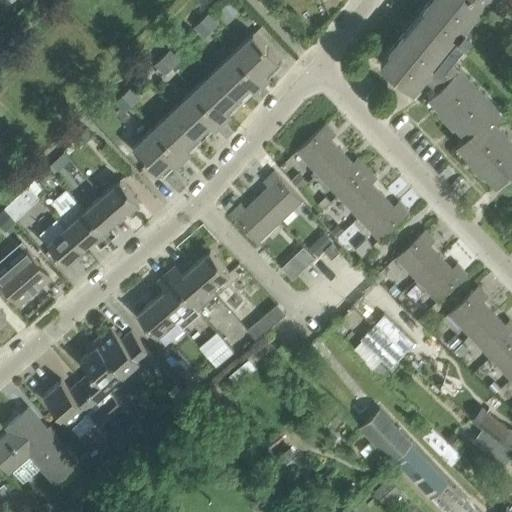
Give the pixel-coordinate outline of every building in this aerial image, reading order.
[(431,0),(381,61),(414,88),(424,75),(438,85),(428,94),(466,134),(457,142),(496,183),(511,168),(511,138),(494,120),(503,112),(451,57),(465,39),(466,40),(472,32),(464,26),(485,0),(431,0)] [(209,11),(202,18),(212,28),(219,22),(209,11)] [(204,36),(212,28),(202,18),(194,25),(204,36)] [(278,58),(253,32),(233,51),(263,82),(271,75),(266,70),(278,58)] [(170,48),(162,56),(172,66),(180,59),(170,48)] [(255,90),(263,82),(233,51),(213,69),(238,96),(250,85),(255,90)] [(165,73),(172,66),(162,56),(155,63),(165,73)] [(238,96),(213,69),(193,88),(223,120),(231,112),(226,107),(238,96)] [(130,86),(122,93),(132,104),(140,96),(130,86)] [(215,128),(223,120),(193,88),(173,107),(198,134),(210,122),(215,128)] [(125,111),(132,104),(122,93),(115,100),(125,111)] [(198,134),(173,107),(153,126),(183,158),(191,150),(186,144),(198,134)] [(325,122),(297,149),(317,171),(341,149),(326,134),(332,129),(325,122)] [(175,165),(183,158),(153,126),(133,145),(158,171),(170,160),(175,165)] [(84,142),(93,133),(87,127),(78,136),(84,142)] [(0,142),(0,155),(2,157),(8,150),(0,142)] [(356,165),(341,149),(317,171),(338,193),(367,166),(361,160),(356,165)] [(4,157),(0,160),(0,173),(7,179),(16,169),(4,157)] [(54,159),(45,168),(51,174),(60,165),(54,159)] [(367,166),(338,193),(359,215),(382,193),(367,177),(373,173),(367,166)] [(51,174),(45,168),(36,176),(42,183),(51,174)] [(258,196),(280,220),(302,199),(275,170),(268,176),(273,181),(258,196)] [(121,216),(140,200),(120,177),(102,193),(121,216)] [(121,216),(102,193),(84,209),(109,239),(118,231),(110,222),(119,215),(120,217),(121,216)] [(397,209),(382,193),(359,215),(380,238),(408,210),(402,204),(397,209)] [(237,206),(230,212),(257,241),(280,220),(258,196),(242,211),(237,206)] [(11,212),(20,204),(14,197),(5,206),(11,212)] [(109,239),(84,209),(75,199),(57,215),(65,225),(85,247),(86,246),(84,245),(93,237),(101,246),(109,239)] [(85,247),(65,225),(47,240),(67,263),(85,247)] [(425,228),(396,255),(417,278),(441,255),(426,240),(431,235),(425,228)] [(325,230),(317,237),(326,246),(332,241),(333,239),(325,230)] [(366,237),(355,247),(362,254),(373,244),(366,237)] [(0,272),(0,277),(20,300),(50,274),(21,241),(3,257),(10,264),(0,272)] [(326,246),(324,249),(332,257),(340,249),(332,241),(326,246)] [(302,244),(292,253),(305,266),(315,257),(302,244)] [(211,249),(192,265),(212,287),(230,271),(211,249)] [(455,271),(441,255),(417,278),(437,300),(467,273),(461,266),(455,271)] [(175,264),(167,272),(197,307),(216,292),(212,287),(192,265),(183,273),(175,264)] [(383,267),(374,276),(379,281),(387,272),(383,267)] [(200,310),(197,307),(167,272),(158,279),(166,288),(156,296),(176,319),(182,326),(200,310)] [(484,291),(478,284),(449,312),(469,334),(493,311),(479,296),(484,291)] [(176,319),(156,296),(138,312),(158,335),(176,319)] [(417,300),(410,307),(419,317),(427,310),(417,300)] [(286,312),(277,302),(248,329),(256,338),(286,312)] [(511,323),(508,327),(493,311),(469,334),(490,356),(511,335),(511,323)] [(385,312),(372,325),(402,353),(415,340),(385,312)] [(111,325),(94,340),(127,377),(145,361),(154,354),(132,329),(122,338),(111,325)] [(390,367),(402,353),(372,325),(360,338),(390,367)] [(199,346),(216,365),(234,349),(217,330),(199,346)] [(511,335),(490,356),(511,378),(511,376),(511,335)] [(90,350),(80,358),(91,370),(81,379),(111,416),(122,406),(108,390),(112,387),(113,389),(127,377),(94,340),(87,346),(90,350)] [(194,371),(185,379),(191,386),(200,378),(194,371)] [(61,378),(44,393),(52,402),(54,400),(57,403),(54,405),(71,425),(79,434),(95,421),(99,426),(111,416),(81,379),(70,388),(61,378)] [(511,410),(502,401),(495,408),(510,421),(511,419),(511,410)] [(394,458),(411,441),(413,439),(380,405),(357,427),(390,461),(394,458)] [(76,459),(29,406),(7,426),(11,430),(0,439),(0,458),(10,469),(30,451),(55,478),(76,459)] [(511,425),(488,407),(476,422),(499,440),(511,425)] [(410,421),(422,432),(430,424),(417,412),(410,421)] [(110,424),(107,427),(116,438),(113,441),(123,453),(135,443),(146,434),(136,422),(125,431),(112,417),(107,421),(110,424)] [(450,443),(430,424),(422,432),(420,434),(440,453),(450,443)] [(472,439),(488,451),(497,439),(481,427),(472,439)] [(284,440),(262,457),(283,483),(305,465),(284,440)] [(394,458),(429,495),(446,478),(411,441),(394,458)] [(474,448),(467,456),(483,471),(490,463),(474,448)] [(390,476),(374,490),(387,504),(403,490),(390,476)] [(0,485),(0,493),(9,498),(12,490),(0,485)] [(479,511),(477,510),(459,492),(445,505),(452,511),(479,511)]
